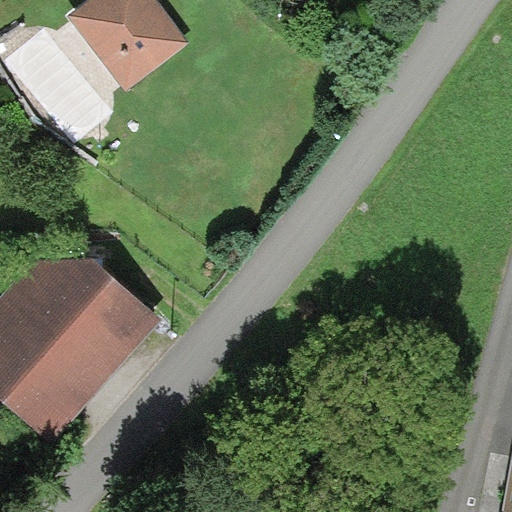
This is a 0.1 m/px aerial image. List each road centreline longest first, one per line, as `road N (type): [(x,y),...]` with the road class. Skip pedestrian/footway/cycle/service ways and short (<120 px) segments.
road 1 (residential): [(60,511),(347,175),(472,0)]
road 2 (residential): [(511,292),(448,511)]
